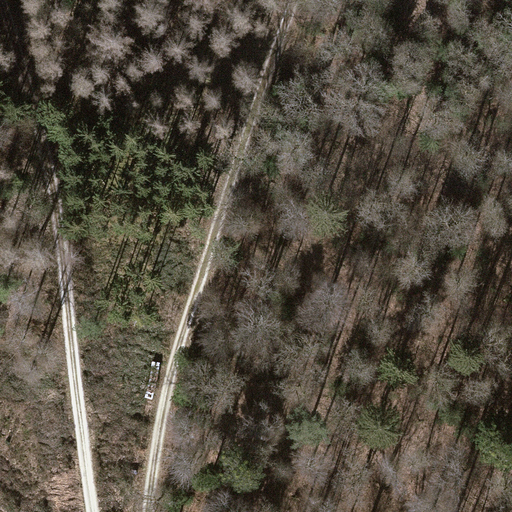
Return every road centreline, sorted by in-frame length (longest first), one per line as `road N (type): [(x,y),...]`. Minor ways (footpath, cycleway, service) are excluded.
road 1 (track): [(298,0),(194,289),(149,511)]
road 2 (track): [(101,511),(54,240),(0,4)]
